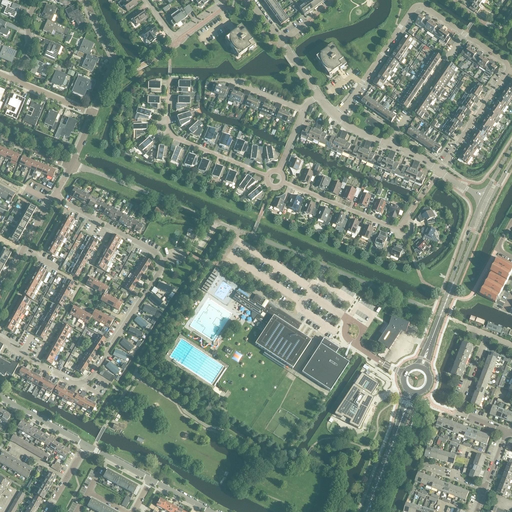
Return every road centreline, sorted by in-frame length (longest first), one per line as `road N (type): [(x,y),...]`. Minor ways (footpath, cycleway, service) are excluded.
road 1 (residential): [(424,306),(71,164)]
road 2 (residential): [(335,116),(413,7),(464,33)]
road 3 (residential): [(464,33),(508,69),(439,170)]
road 4 (residential): [(506,431),(457,412),(487,335)]
road 5 (residential): [(389,144),(464,33)]
road 6 (residential): [(92,373),(163,260)]
road 7 (residential): [(163,260),(53,196)]
road 8 (residential): [(93,113),(115,62),(84,0)]
